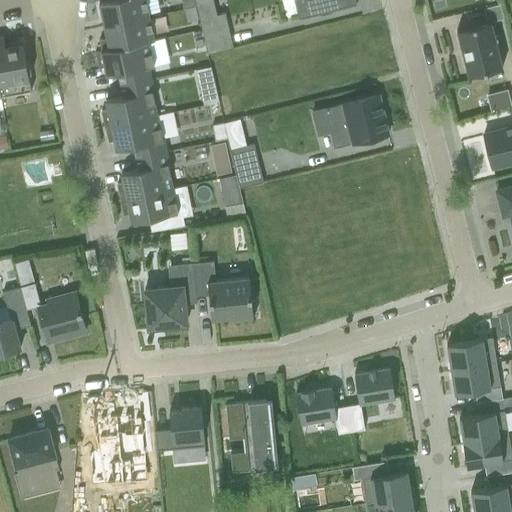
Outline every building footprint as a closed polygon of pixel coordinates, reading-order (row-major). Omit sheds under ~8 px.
[(103,26),(148,16),(144,0),(109,0),(98,3),(103,26)] [(195,6),(193,0),(180,0),(183,9),(195,6)] [(212,0),(193,0),(195,6),(206,55),(212,54),(232,49),(224,14),(216,16),(212,0)] [(292,0),(297,19),(319,14),(319,16),(331,13),(330,11),(356,5),(354,0),(292,0)] [(100,51),(147,41),(153,40),(148,16),(103,26),(105,38),(98,40),(100,51)] [(467,76),(501,68),(489,22),(456,30),(467,76)] [(2,36),(0,36),(0,97),(30,92),(27,74),(30,73),(28,62),(25,62),(21,44),(4,47),(2,36)] [(119,86),(151,79),(148,67),(153,67),(147,41),(100,51),(94,52),(97,69),(103,67),(105,76),(117,74),(119,86)] [(202,106),(217,102),(209,67),(195,70),(202,106)] [(103,127),(156,115),(152,93),(154,93),(151,79),(119,86),(121,97),(104,101),(106,110),(100,111),(103,127)] [(510,107),(506,90),(485,95),(489,113),(510,107)] [(390,137),(380,94),(311,111),(318,138),(331,134),(334,149),(351,145),(351,147),(390,137)] [(134,158),(166,151),(163,138),(176,135),(171,112),(156,115),(103,127),(107,143),(113,141),(115,150),(132,147),(134,158)] [(226,138),(222,122),(211,125),(214,141),(226,138)] [(489,172),(511,165),(511,125),(479,135),(489,172)] [(53,139),(52,130),(39,131),(40,141),(53,139)] [(215,176),(230,173),(224,143),(209,146),(215,176)] [(118,199),(172,188),(167,167),(169,166),(166,151),(134,158),(137,170),(120,174),(121,182),(115,184),(118,199)] [(223,207),(241,204),(234,174),(217,178),(223,207)] [(511,187),(496,191),(502,216),(511,214),(511,219),(511,187)] [(177,213),(172,188),(118,199),(122,215),(128,214),(130,223),(177,213)] [(187,250),(185,233),(169,234),(170,251),(187,250)] [(12,263),(19,287),(25,309),(36,306),(46,342),(84,332),(74,293),(45,301),(45,302),(39,304),(27,259),(12,263)] [(212,261),(192,263),(195,297),(208,295),(210,319),(233,317),(233,319),(252,317),(251,315),(254,314),(253,301),(250,301),(247,278),(214,281),(212,261)] [(147,327),(185,323),(183,303),(196,302),(195,297),(192,263),(166,265),(169,287),(143,289),(144,303),(142,304),(143,314),(145,314),(146,320),(147,327)] [(9,319),(0,321),(0,354),(19,349),(13,330),(29,326),(25,309),(19,287),(1,292),(9,319)] [(491,337),(445,344),(450,369),(495,361),(491,337)] [(495,361),(450,369),(454,393),(473,390),(475,402),(477,402),(500,398),(501,398),(499,386),(495,361)] [(352,374),(358,405),(394,399),(388,368),(352,374)] [(330,387),(294,393),(299,424),(335,418),(330,387)] [(501,398),(500,398),(502,406),(511,404),(511,395),(507,397),(501,398)] [(242,437),(243,452),(229,453),(231,472),(276,468),(270,399),(224,403),(228,439),(242,437)] [(205,462),(200,406),(181,408),(181,409),(168,410),(169,430),(154,431),(156,453),(172,451),(173,465),(205,462)] [(503,410),(458,417),(462,441),(461,441),(461,442),(507,435),(503,410)] [(19,499),(60,489),(55,470),(57,469),(46,427),(7,438),(16,473),(13,474),(19,499)] [(507,435),(461,442),(465,466),(511,459),(507,435)] [(418,511),(411,469),(355,478),(361,511),(418,511)] [(511,483),(469,490),(472,511),(489,511),(511,508),(511,483)]
